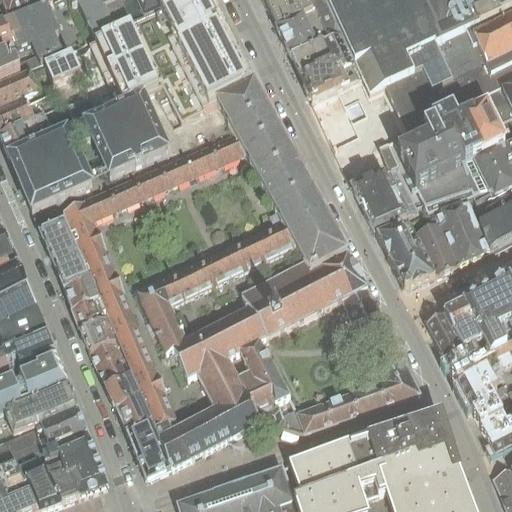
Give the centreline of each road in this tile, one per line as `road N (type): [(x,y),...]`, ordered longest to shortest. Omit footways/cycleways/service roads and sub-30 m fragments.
road 1 (residential): [(231,0),(400,331)]
road 2 (residential): [(130,509),(0,200)]
road 3 (residential): [(440,404),(130,509)]
road 4 (residential): [(511,272),(400,331)]
